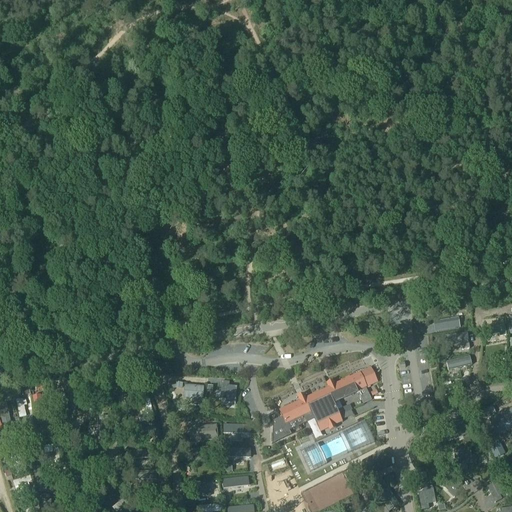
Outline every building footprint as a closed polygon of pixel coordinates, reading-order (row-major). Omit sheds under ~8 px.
[(458,320),(433,325),(435,333),(459,329),(458,320)] [(503,325),(483,329),(485,337),(486,337),(493,335),(498,334),(505,333),(503,325)] [(461,343),(462,351),(469,350),(467,334),(444,337),(445,345),(461,343)] [(399,366),(410,362),(408,354),(396,359),(399,366)] [(469,358),(450,363),(452,371),(471,366),(469,358)] [(129,372),(109,376),(110,384),(121,382),(129,380),(131,379),(129,372)] [(273,422),(272,445),(291,436),(289,431),(314,420),(320,433),(328,430),(330,432),(335,430),(334,427),(342,423),(333,404),(357,393),(360,399),(368,396),(366,390),(370,388),(369,387),(372,385),(366,372),(359,375),(350,380),(349,377),(345,379),(345,380),(334,385),(333,382),(326,386),(328,389),(319,393),(305,399),(304,397),(298,399),(299,402),(279,411),(282,418),(273,422)] [(108,374),(99,375),(101,383),(109,382),(108,374)] [(221,380),(220,397),(226,397),(225,402),(234,402),(236,385),(228,384),(228,380),(221,380)] [(184,385),(183,400),(193,400),(192,407),(202,408),(203,401),(204,387),(184,385)] [(71,386),(65,388),(72,408),(78,406),(76,400),(71,386)] [(142,386),(121,393),(123,400),(144,393),(142,386)] [(56,394),(50,395),(52,412),(58,411),(58,407),(56,394)] [(41,396),(33,397),(36,418),(44,417),(42,405),(41,396)] [(150,399),(143,401),(144,404),(146,415),(147,422),(154,421),(150,399)] [(22,400),(16,401),(19,418),(26,417),(24,406),(22,401),(22,400)] [(6,403),(0,404),(0,413),(3,425),(11,423),(6,403)] [(482,411),(486,418),(495,413),(492,406),(482,411)] [(511,409),(489,420),(497,436),(511,429),(511,430),(511,409)] [(108,417),(99,417),(100,439),(109,438),(108,417)] [(198,429),(198,421),(181,422),(181,429),(198,429)] [(462,421),(449,427),(452,434),(454,433),(456,439),(471,432),(468,427),(465,428),(462,421)] [(223,425),(223,435),(249,435),(249,425),(223,425)] [(216,427),(195,429),(196,441),(217,440),(216,427)] [(134,428),(134,437),(143,438),(150,438),(155,438),(156,429),(134,428)] [(299,437),(305,448),(315,443),(309,432),(299,437)] [(42,440),(35,440),(35,450),(36,455),(36,462),(44,461),(42,440)] [(85,440),(78,440),(81,465),(88,464),(85,440)] [(504,455),(499,444),(496,446),(490,449),(495,459),(501,456),(504,455)] [(214,447),(193,450),(194,458),(206,456),(215,455),(214,447)] [(223,449),(223,458),(249,459),(249,450),(223,449)] [(471,449),(456,451),(457,459),(459,458),(459,465),(476,463),(475,457),(471,457),(471,449)] [(154,450),(133,451),(133,459),(155,458),(154,450)] [(20,451),(13,454),(14,455),(18,467),(21,475),(28,472),(20,451)] [(369,477),(390,466),(383,452),(362,463),(369,477)] [(290,461),(294,472),(298,470),(295,459),(290,461)] [(242,464),(240,470),(252,473),(253,467),(242,464)] [(41,466),(33,468),(38,493),(47,491),(41,466)] [(156,472),(135,473),(135,481),(156,480),(156,472)] [(446,482),(442,486),(454,499),(460,494),(456,491),(462,485),(450,473),(444,480),(446,482)] [(30,477),(13,482),(15,488),(28,484),(32,483),(30,477)] [(247,478),(223,481),(224,490),(248,487),(247,478)] [(370,485),(378,499),(387,511),(389,511),(399,506),(380,478),(370,485)] [(493,485),(488,488),(496,503),(502,500),(500,496),(507,493),(500,479),(492,483),(493,485)] [(206,481),(193,483),(196,499),(209,497),(206,481)] [(424,492),(418,494),(422,511),(428,510),(428,505),(435,504),(432,488),(424,489),(424,492)] [(168,491),(146,497),(148,505),(170,500),(168,491)] [(124,499),(112,509),(114,511),(117,511),(120,510),(128,504),(124,499)] [(39,511),(37,500),(30,502),(32,511),(39,511)] [(42,511),(64,511),(56,510),(56,509),(52,505),(51,505),(51,501),(43,501),(42,511)]
